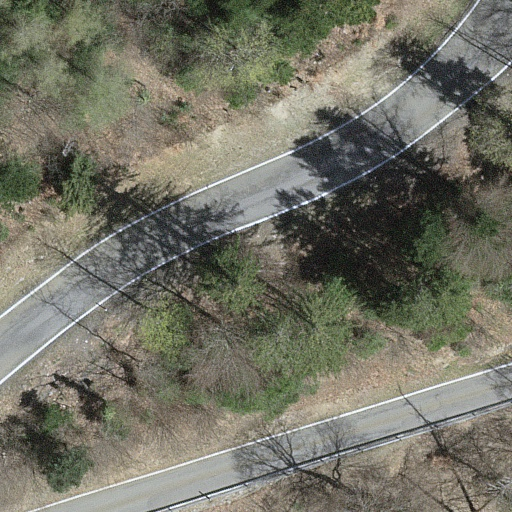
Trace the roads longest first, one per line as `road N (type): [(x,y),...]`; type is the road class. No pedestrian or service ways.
road 1 (unclassified): [(0,348),(125,254),(372,141),(511,18)]
road 2 (unclassified): [(511,382),(95,511)]
